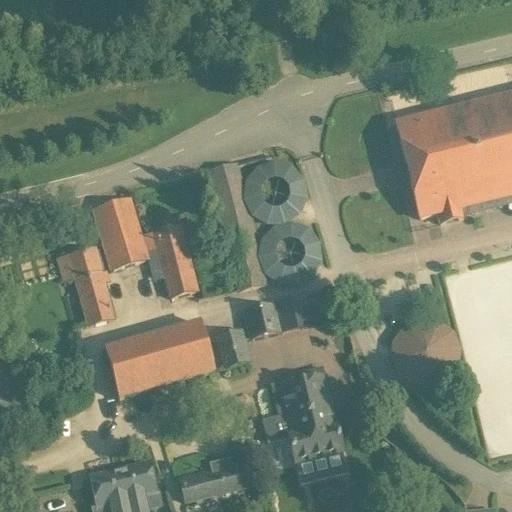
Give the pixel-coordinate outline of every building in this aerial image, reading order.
[(511,97),(395,127),(419,221),(511,198),(511,97)] [(205,177),(238,297),(264,290),(230,170),(205,177)] [(130,204),(95,214),(112,275),(148,264),(130,204)] [(181,231),(155,237),(172,302),(197,295),(181,231)] [(70,258),(90,330),(115,323),(95,252),(70,258)] [(281,336),(273,308),(245,316),(252,344),(281,336)] [(451,334),(436,324),(418,322),(401,330),(390,345),(389,363),(396,380),(411,390),(430,392),(446,384),(457,369),(459,351),(451,334)] [(215,379),(201,328),(105,355),(120,406),(215,379)] [(217,342),(227,376),(251,369),(241,335),(217,342)] [(289,440),(295,466),(344,453),(337,428),(336,428),(322,372),(278,383),(279,387),(271,390),(279,423),(287,421),(292,439),(289,440)] [(0,420),(10,418),(0,374),(0,420)] [(151,468),(121,475),(128,511),(162,511),(160,500),(158,501),(151,468)] [(181,487),(186,509),(253,492),(249,475),(244,476),(243,471),(232,474),(230,468),(214,472),(215,478),(181,487)] [(128,511),(121,475),(91,481),(97,511),(128,511)]
